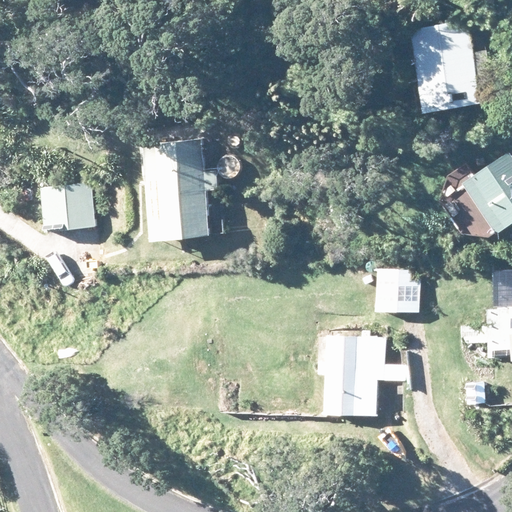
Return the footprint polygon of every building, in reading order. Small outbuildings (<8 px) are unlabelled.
[(486,99),(482,74),(472,20),(415,29),(429,113),(487,104),(486,100),(486,99)] [(145,143),(155,242),(215,237),(210,191),(222,189),(220,169),(208,170),(205,137),(145,143)] [(511,227),(511,152),(466,183),(502,234),(511,227)] [(94,182),(43,186),(48,232),(99,228),(94,182)] [(423,313),(424,269),(381,268),(380,312),(423,313)] [(387,337),(330,336),(329,362),(322,361),(322,375),(328,375),(327,414),(378,415),(380,378),(386,379),(387,337)] [(469,382),(470,405),(489,404),(488,381),(469,382)]
